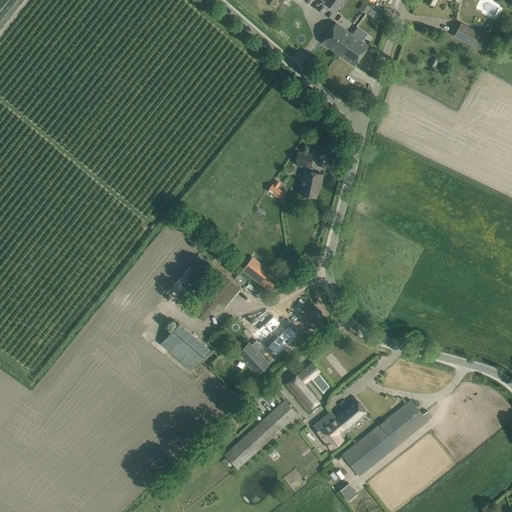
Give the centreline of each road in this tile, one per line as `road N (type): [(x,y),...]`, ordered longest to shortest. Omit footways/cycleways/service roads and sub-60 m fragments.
road 1 (unclassified): [(511,386),(381,342),(339,314),(327,266),(363,128)]
road 2 (unclassified): [(363,128),(219,0)]
road 3 (unclassified): [(363,128),(401,0)]
